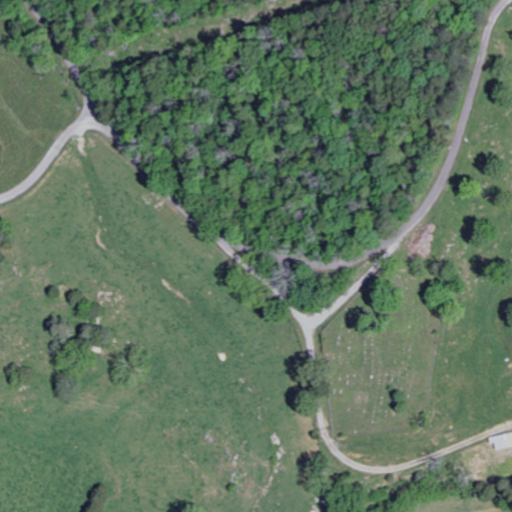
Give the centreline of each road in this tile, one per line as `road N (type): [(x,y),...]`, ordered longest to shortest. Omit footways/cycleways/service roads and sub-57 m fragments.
road 1 (residential): [(510,0),(492,22),(468,114),(420,213),(386,243),(339,262),(313,264),(219,234),(105,124),(90,119)]
road 2 (residential): [(90,119),(86,88),(28,0)]
road 3 (residential): [(0,195),(26,182),(90,119)]
